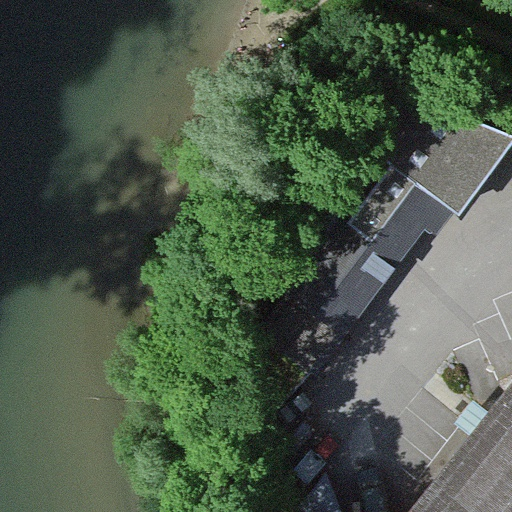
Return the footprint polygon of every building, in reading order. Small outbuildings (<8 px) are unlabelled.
[(511,122),(405,80),(370,142),(450,197),(460,201),(511,129),(511,122)] [(307,363),(314,368),(422,215),(432,222),(450,197),(370,142),(292,253),(301,260),(255,326),(258,329),(307,363)] [(307,363),(258,329),(251,338),(271,413),(307,363)] [(511,511),(511,373),(401,511),(511,511)] [(344,511),(326,465),(296,505),(298,511),(344,511)]
